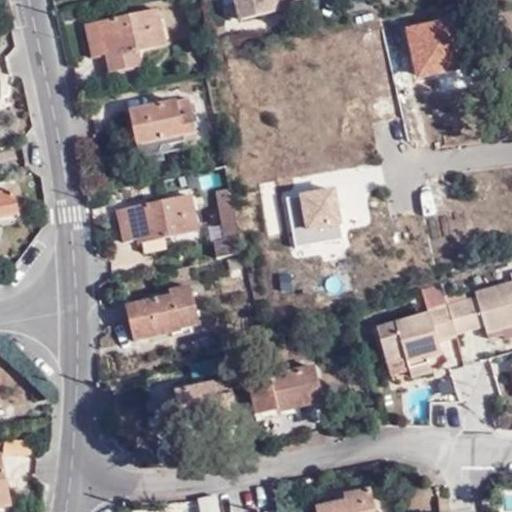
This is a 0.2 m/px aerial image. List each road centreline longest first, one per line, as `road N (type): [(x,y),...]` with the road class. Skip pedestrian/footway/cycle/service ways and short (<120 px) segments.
road 1 (residential): [(464,451),(365,448),(147,488),(76,471)]
road 2 (residential): [(27,0),(71,197),(73,299)]
road 3 (residential): [(73,299),(76,471)]
